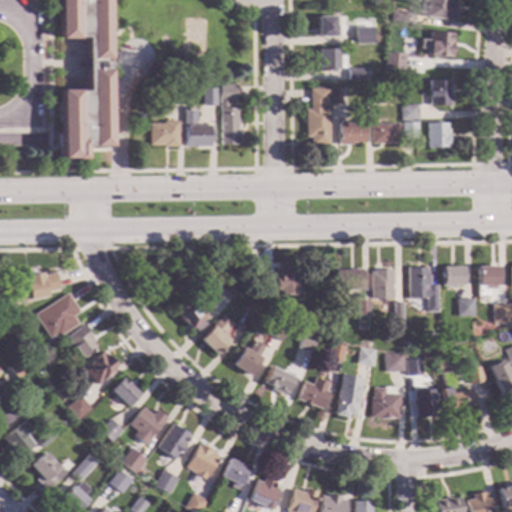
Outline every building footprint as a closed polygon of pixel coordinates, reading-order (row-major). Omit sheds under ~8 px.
[(56,0),(107,0),(108,41),(108,59),(100,59),(100,70),(108,70),(108,147),(81,147),(81,151),(81,159),(58,159),(57,92),(83,91),(83,65),(83,39),(57,40),(56,0)] [(447,0),(447,4),(454,5),(452,22),(424,18),(425,9),(423,9),(424,5),(425,5),(425,0),(447,0)] [(406,13),(404,24),(388,21),(390,11),(406,13)] [(332,26),(334,26),(334,37),(314,37),(314,17),(331,17),(332,26)] [(368,44),(352,45),(351,28),(368,28),(368,44)] [(450,34),(448,59),(424,57),(425,50),(417,49),(417,40),(426,41),(426,32),(450,34)] [(334,57),(342,57),(342,69),(332,69),(332,73),(325,73),(325,70),(314,70),(313,68),(313,63),(314,62),(314,49),(334,49),(334,57)] [(402,55),(400,74),(381,73),(382,53),(402,55)] [(359,80),(343,81),(343,70),(359,69),(359,80)] [(447,106),(425,106),(425,82),(447,81),(447,106)] [(233,86),(233,102),(225,102),(225,109),(234,109),(234,133),(238,133),(238,145),(218,146),(217,86),(233,86)] [(179,105),(167,105),(167,88),(179,88),(179,105)] [(213,107),(200,107),(200,89),(213,88),(213,107)] [(324,106),(318,107),(318,110),(324,110),(325,146),(307,146),(307,138),(302,138),(301,110),(306,110),(306,89),(324,89),(324,106)] [(338,104),(327,104),(327,89),(337,89),(338,104)] [(380,105),(361,105),(361,89),(380,89),(380,105)] [(414,121),(396,121),(397,105),(414,105),(414,121)] [(194,127),(207,126),(207,147),(182,148),(181,109),(193,109),(194,127)] [(176,148),(161,148),(161,147),(147,147),(146,124),(161,124),(161,122),(175,122),(176,148)] [(348,124),(360,124),(360,144),(347,144),(347,146),(335,146),(334,125),(337,125),(336,122),(348,122),(348,124)] [(413,139),(398,139),(398,123),(414,123),(413,139)] [(395,144),(367,145),(366,125),(395,124),(395,144)] [(443,129),(445,129),(445,149),(424,148),(424,124),(443,124),(443,129)] [(493,286),(485,286),(485,297),(474,297),(474,288),(473,288),(473,267),(493,267),(493,286)] [(424,273),(426,273),(426,286),(434,286),(435,313),(423,313),(422,299),(404,300),(403,269),(424,268),(424,273)] [(460,286),(457,286),(456,287),(452,287),(452,286),(451,286),(451,287),(439,287),(438,268),(459,268),(460,286)] [(360,290),(333,291),(333,271),(359,270),(360,290)] [(388,299),(385,299),(384,301),(379,301),(379,300),(367,300),(367,273),(371,273),(371,271),(388,271),(388,299)] [(279,274),(291,274),(291,291),(290,291),(290,297),(282,297),(282,295),(277,295),(277,291),(271,291),(270,274),(271,274),(271,272),(279,272),(279,274)] [(39,276),(53,273),(56,290),(42,293),(43,298),(11,305),(8,288),(6,288),(5,282),(19,279),(20,282),(25,281),(24,276),(38,273),(39,276)] [(264,274),(263,289),(253,289),(253,274),(264,274)] [(243,291),(231,302),(220,290),(231,279),(243,291)] [(76,313),(69,317),(75,325),(54,338),(52,335),(46,339),(31,315),(65,294),(76,313)] [(196,308),(200,305),(204,310),(200,313),(203,318),(199,321),(203,325),(194,333),(190,328),(187,330),(183,325),(178,322),(177,316),(173,311),(189,299),(196,308)] [(264,310),(253,321),(242,309),(252,299),(264,310)] [(469,317),(453,317),(453,300),(469,300),(469,317)] [(365,316),(355,316),(355,302),(365,301),(365,316)] [(399,320),(390,320),(390,304),(399,303),(399,320)] [(505,306),(505,325),(488,325),(488,306),(505,306)] [(230,325),(220,335),(226,341),(212,356),(196,340),(220,315),(230,325)] [(287,327),(278,343),(264,335),(273,319),(287,327)] [(91,340),(89,342),(93,348),(86,354),(86,355),(82,359),(80,358),(78,359),(63,338),(80,325),(91,340)] [(314,338),(308,354),(295,349),(301,333),(314,338)] [(262,348),(256,357),(258,359),(246,377),(229,366),(240,348),(245,351),(251,341),(262,348)] [(342,347),(339,363),(325,359),(329,344),(342,347)] [(372,351),(369,367),(353,364),(356,348),(372,351)] [(511,364),(507,367),(501,353),(511,348),(511,364)] [(114,368),(94,386),(80,370),(100,352),(114,368)] [(401,372),(382,373),(380,356),(400,354),(401,372)] [(416,376),(403,377),(402,361),(414,360),(416,376)] [(27,374),(14,381),(8,370),(21,363),(27,374)] [(481,383),(466,385),(463,369),(478,367),(481,383)] [(283,375),(284,372),(291,376),(290,378),(291,378),(282,397),(268,391),(269,389),(260,384),(268,368),(283,375)] [(511,380),(511,394),(499,400),(491,381),(509,373),(511,380)] [(358,379),(351,416),(344,415),(344,418),(330,416),(338,376),(358,379)] [(137,394),(124,408),(108,392),(120,378),(137,394)] [(326,384),(322,392),(326,393),(318,410),(309,406),(308,408),(299,404),(300,402),(293,399),(300,382),(309,386),(312,378),(326,384)] [(454,393),(468,391),(471,407),(463,408),(463,411),(450,414),(449,410),(442,411),(437,382),(451,379),(454,393)] [(393,388),(392,395),(397,395),(396,420),(366,419),(367,398),(369,398),(369,388),(381,389),(381,387),(393,388)] [(424,390),(432,390),(434,412),(426,413),(426,418),(413,418),(411,391),(414,391),(414,389),(424,389),(424,390)] [(87,409),(74,421),(62,409),(76,396),(87,409)] [(0,398),(13,416),(0,425),(0,398)] [(34,409),(22,419),(15,409),(27,399),(34,409)] [(148,416),(152,411),(163,419),(141,446),(129,436),(133,432),(125,426),(139,408),(148,416)] [(119,431),(108,443),(96,432),(106,420),(119,431)] [(29,431),(23,436),(31,446),(14,459),(0,441),(0,437),(21,421),(29,431)] [(186,437),(170,460),(153,448),(168,425),(186,437)] [(51,438),(38,449),(31,441),(44,430),(51,438)] [(200,448),(201,446),(210,451),(209,453),(215,457),(201,481),(190,475),(190,474),(181,469),(194,445),(200,448)] [(142,460),(130,475),(115,464),(127,449),(142,460)] [(95,461),(75,483),(66,474),(86,452),(95,461)] [(62,475),(43,491),(32,480),(35,477),(26,467),(41,453),(62,475)] [(245,469),(240,478),(245,480),(242,485),(238,483),(235,491),(227,487),(229,483),(217,477),(225,459),(245,469)] [(127,481),(116,495),(103,484),(113,471),(127,481)] [(174,479),(164,496),(149,487),(158,471),(174,479)] [(273,480),(271,488),(276,490),(268,511),(267,510),(267,511),(258,508),(259,507),(245,502),(253,481),(259,483),(261,476),(273,480)] [(85,490),(80,495),(83,498),(83,500),(84,501),(74,511),(66,511),(56,502),(70,487),(71,489),(77,482),(85,490)] [(511,504),(498,508),(494,490),(511,486),(511,504)] [(314,493),(308,511),(283,511),(289,490),(302,494),(303,490),(314,493)] [(488,511),(466,511),(464,501),(470,500),(469,495),(485,492),(488,511)] [(203,502),(197,511),(185,511),(180,509),(189,494),(203,502)] [(338,497),(337,500),(343,501),(341,511),(315,511),(318,497),(324,498),(324,495),(338,497)] [(143,505),(137,511),(125,511),(124,511),(134,498),(143,505)] [(459,511),(433,511),(432,501),(449,498),(449,500),(457,498),(459,511)] [(369,511),(350,511),(350,502),(369,502),(369,511)]
